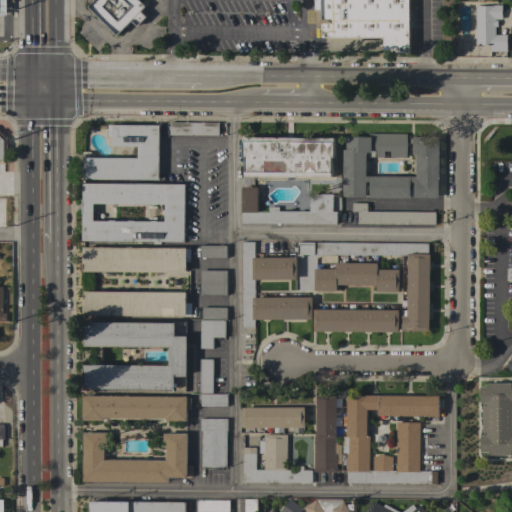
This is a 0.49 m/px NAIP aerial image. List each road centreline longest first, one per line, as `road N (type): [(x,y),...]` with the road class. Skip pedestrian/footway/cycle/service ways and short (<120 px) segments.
road 1 (primary): [(28,103),(30,511)]
road 2 (primary): [(466,77),(196,77)]
road 3 (primary): [(59,511),(60,243)]
road 4 (residential): [(465,364),(465,109)]
road 5 (primary): [(308,109),(511,109)]
road 6 (primary): [(59,104),(256,109)]
road 7 (residential): [(284,365),(465,364)]
road 8 (primary): [(60,243),(59,104)]
road 9 (primary): [(196,77),(58,75)]
